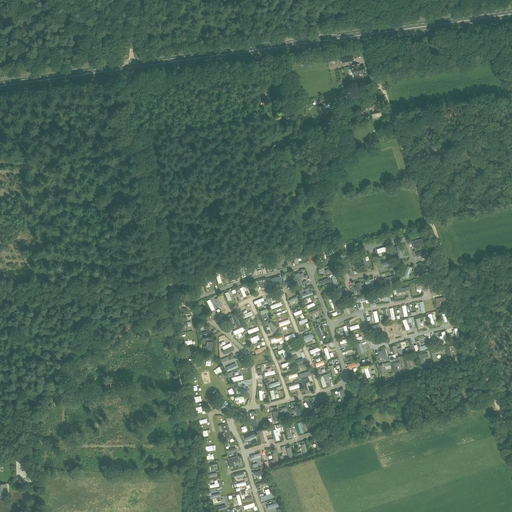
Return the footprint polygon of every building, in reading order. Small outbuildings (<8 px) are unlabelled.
[(353,54),(341,57),(342,62),(354,60),(353,54)] [(354,74),(354,76),(360,74),(359,73),(366,72),(365,66),(360,67),(360,65),(358,66),(358,64),(353,66),(353,67),(352,67),(353,69),(350,69),(349,70),(350,74),(351,74),(354,74)] [(259,103),(266,101),(264,93),(257,95),(259,103)] [(321,117),(322,116),(322,118),(323,119),(326,118),(327,117),(331,116),(329,108),(330,108),(329,105),(330,105),(329,102),(324,103),(324,106),(319,107),(321,117)] [(366,107),(360,111),(363,114),(368,110),(372,109),(373,118),(382,116),(380,109),(378,109),(377,104),(366,107)] [(412,241),(414,248),(425,245),(422,238),(412,241)] [(329,251),(334,250),(333,246),(324,248),(325,252),(326,252),(327,255),(330,255),(329,251)] [(293,254),(299,264),(301,262),(296,252),(293,254)] [(406,278),(411,279),(415,268),(410,266),(406,278)] [(395,275),(385,278),(387,285),(397,283),(395,275)] [(331,283),(330,276),(320,279),(322,285),(331,283)] [(371,281),(372,288),(380,286),(378,279),(371,281)] [(301,302),(300,299),(299,299),(297,294),(289,297),(293,306),(301,302)] [(264,306),(263,302),(266,301),(265,298),(256,301),(257,305),(259,304),(260,307),(264,306)] [(270,312),(268,312),(267,309),(260,311),(262,318),(270,316),(270,312)] [(233,314),(238,327),(242,326),(238,312),(233,314)] [(395,336),(399,335),(395,324),(391,325),(395,336)] [(456,327),(448,329),(451,339),(455,338),(453,332),(457,331),(456,327)] [(214,342),(210,342),(208,347),(203,346),(202,350),(211,352),(214,342)] [(233,343),(223,348),(226,355),(236,350),(233,343)] [(440,349),(431,351),(434,361),(438,360),(436,354),(441,352),(440,349)] [(392,362),(394,372),(398,371),(397,365),(401,363),(400,360),(392,362)] [(308,378),(301,380),(305,391),(308,390),(306,383),(310,382),(308,378)] [(292,391),(302,388),(301,383),(290,385),(292,391)] [(461,398),(468,397),(466,390),(465,391),(464,387),(462,388),(462,386),(458,387),(461,398)] [(226,440),(234,438),(233,433),(231,434),(228,424),(222,426),(226,440)] [(248,444),(258,441),(256,434),(246,437),(248,444)] [(292,446),(288,448),(291,456),(296,454),(292,446)] [(276,453),(272,454),(274,460),(269,461),(270,465),(279,463),(276,453)] [(237,456),(228,459),(230,467),(235,465),(233,462),(238,460),(237,456)] [(238,497),(235,498),(237,504),(240,504),(240,506),(244,505),(241,494),(238,495),(238,497)] [(281,507),(279,501),(275,502),(274,500),(267,503),(270,511),(281,507)] [(222,506),(216,507),(216,511),(221,511),(225,511),(228,510),(227,502),(222,503),(222,506)] [(256,502),(245,506),(247,511),(257,507),(256,502)]
